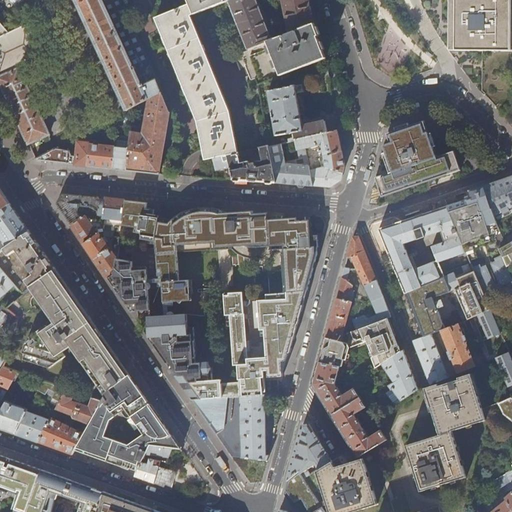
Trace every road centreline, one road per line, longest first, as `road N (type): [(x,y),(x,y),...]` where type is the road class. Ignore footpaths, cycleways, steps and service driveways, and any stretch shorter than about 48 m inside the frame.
road 1 (residential): [(23,190),(248,511)]
road 2 (residential): [(23,190),(55,177),(350,204)]
road 3 (residential): [(206,511),(0,438)]
road 4 (residential): [(301,386),(350,204)]
road 5 (residential): [(423,382),(357,216)]
road 6 (residential): [(511,147),(449,90),(367,106)]
road 7 (residential): [(511,166),(357,216)]
road 8 (residential): [(266,511),(301,386)]
